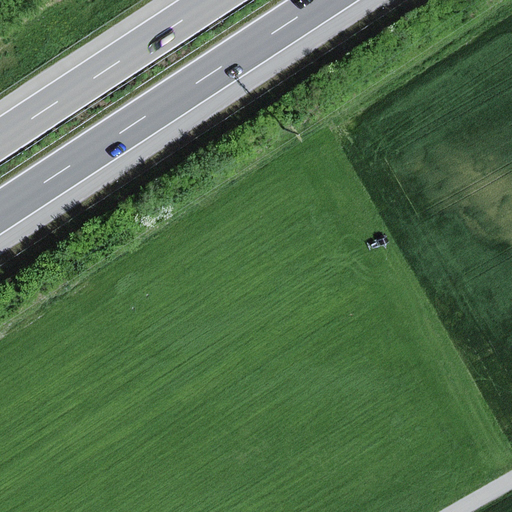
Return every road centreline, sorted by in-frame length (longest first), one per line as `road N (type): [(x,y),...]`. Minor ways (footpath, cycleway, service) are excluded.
road 1 (motorway): [(0,215),(327,0)]
road 2 (motorway): [(217,0),(0,142)]
